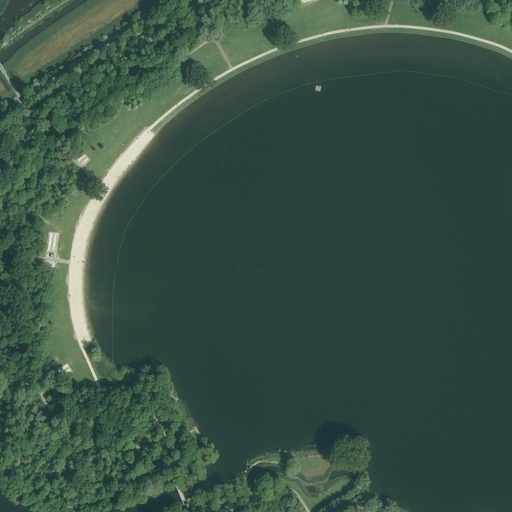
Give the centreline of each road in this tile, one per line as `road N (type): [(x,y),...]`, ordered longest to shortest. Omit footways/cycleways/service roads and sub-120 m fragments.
road 1 (unknown): [(0,474),(73,506),(124,492),(140,470),(136,427),(126,413),(62,393),(23,317),(21,225),(49,145)]
road 2 (unknown): [(49,145),(231,0)]
road 3 (unclassified): [(0,117),(169,0)]
